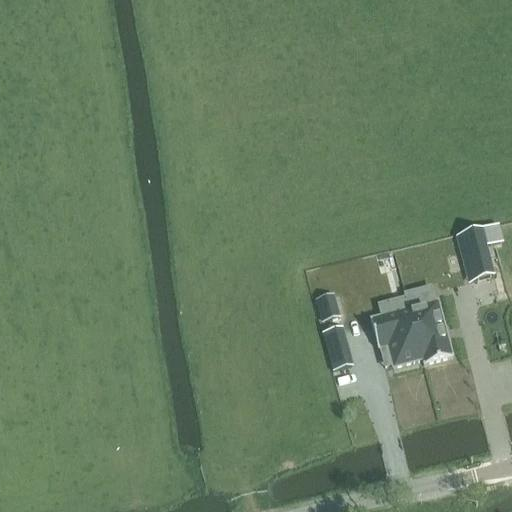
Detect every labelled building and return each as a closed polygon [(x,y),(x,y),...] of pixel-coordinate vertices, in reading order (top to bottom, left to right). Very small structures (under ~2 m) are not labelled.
[(474,284),(494,279),(483,239),(463,244),(474,284)] [(334,297),(315,303),(322,324),(340,319),(334,297)] [(438,305),(436,305),(410,312),(424,363),(423,363),(424,367),(424,368),(453,360),(453,359),(438,305)] [(371,322),(379,353),(380,352),(381,352),(388,350),(393,369),(394,370),(393,370),(394,371),(396,371),(395,371),(423,363),(424,363),(410,312),(382,320),(372,322),(371,322)] [(333,373),(352,368),(342,331),(323,336),(333,373)]
